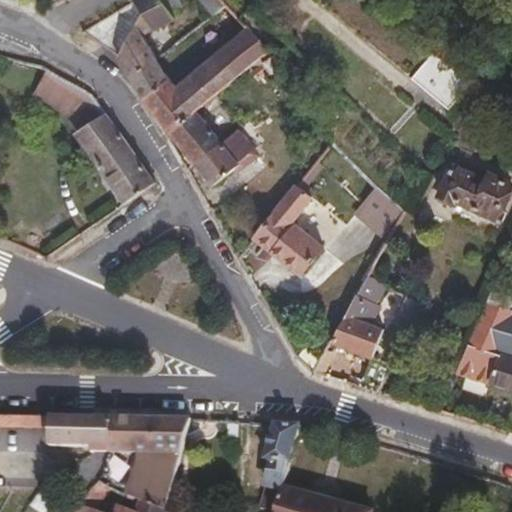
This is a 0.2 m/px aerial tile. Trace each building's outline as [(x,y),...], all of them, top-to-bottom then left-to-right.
[(141,32),(171,15),(166,7),(160,0),(126,0),(80,28),(117,54),(129,75),(154,55),(141,32)] [(211,11),(223,1),(222,0),(202,0),(205,2),(211,11)] [(198,21),(211,11),(205,2),(200,6),(203,10),(195,16),(198,21)] [(178,11),(172,4),(166,7),(171,15),(178,11)] [(195,16),(203,10),(200,6),(193,12),(195,16)] [(208,95),(268,47),(246,25),(173,84),(168,78),(163,71),(138,89),(148,104),(167,129),(194,107),(208,95)] [(468,82),(430,50),(414,72),(452,104),(468,82)] [(138,89),(163,71),(154,55),(129,75),(138,89)] [(198,111),(211,100),(208,95),(194,107),(198,111)] [(153,180),(111,121),(93,96),(70,112),(80,126),(75,131),(125,201),(153,180)] [(220,139),(198,111),(194,107),(167,129),(193,160),(220,139)] [(240,164),(255,151),(240,132),(245,127),(242,123),(220,139),(193,160),(211,182),(237,162),(240,164)] [(509,186),(511,182),(491,173),(486,179),(454,164),(441,193),(452,200),(455,197),(495,217),(499,209),(502,210),(511,188),(509,186)] [(321,244),(291,220),(310,195),(295,183),(252,235),(300,271),(321,244)] [(392,230),(405,208),(383,184),(366,200),(392,230)] [(374,301),(383,282),(367,274),(357,292),(374,301)] [(371,355),(382,327),(370,322),(378,302),(374,301),(357,292),(329,340),(371,355)] [(407,325),(420,300),(407,294),(393,319),(407,325)] [(511,307),(486,298),(467,342),(499,352),(511,355),(511,307)] [(490,381),(499,352),(467,342),(454,370),(468,375),(490,381)] [(511,387),(511,355),(499,352),(490,381),(511,387)] [(375,390),(388,363),(371,355),(358,384),(375,390)] [(178,451),(188,417),(47,414),(46,444),(105,445),(105,450),(138,450),(178,451)] [(283,486),(297,425),(273,423),(263,458),(271,460),(266,482),(283,486)] [(163,508),(178,451),(138,450),(125,495),(140,502),(141,499),(163,508)] [(274,510),(283,486),(266,482),(259,506),(274,510)] [(93,504),(105,488),(94,483),(76,507),(89,511),(95,511),(96,510),(93,504)] [(367,511),(368,511),(283,486),(274,510),(273,511),(367,511)] [(163,511),(165,509),(163,508),(141,499),(140,502),(135,511),(123,511),(114,509),(112,511),(89,511),(76,507),(73,511),(163,511)]
